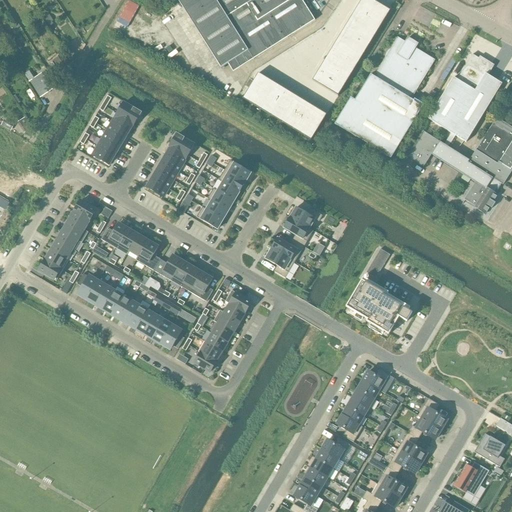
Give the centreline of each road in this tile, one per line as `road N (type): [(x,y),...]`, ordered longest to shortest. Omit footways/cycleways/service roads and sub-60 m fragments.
road 1 (residential): [(7,269),(224,397),(283,297)]
road 2 (residential): [(418,511),(477,411),(403,368)]
road 3 (residential): [(361,343),(260,511)]
road 4 (residential): [(114,197),(65,168),(7,269)]
road 5 (residential): [(391,274),(441,304),(403,368)]
road 6 (residential): [(227,264),(114,197)]
